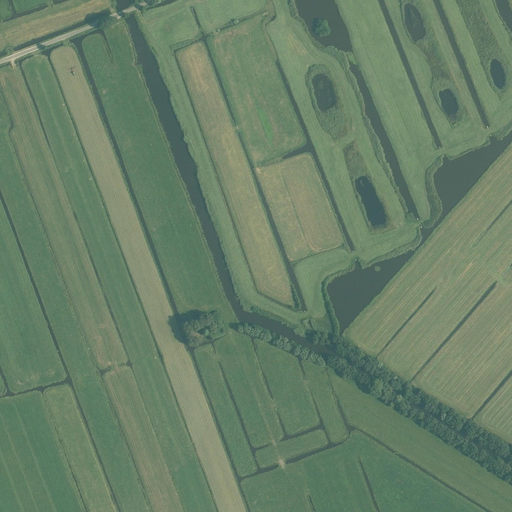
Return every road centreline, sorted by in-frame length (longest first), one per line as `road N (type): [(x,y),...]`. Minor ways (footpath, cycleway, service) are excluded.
road 1 (track): [(300,511),(116,15)]
road 2 (track): [(201,511),(33,49)]
road 3 (track): [(128,511),(0,171)]
road 4 (tertiary): [(0,62),(153,0)]
road 5 (track): [(0,40),(104,1),(116,15)]
